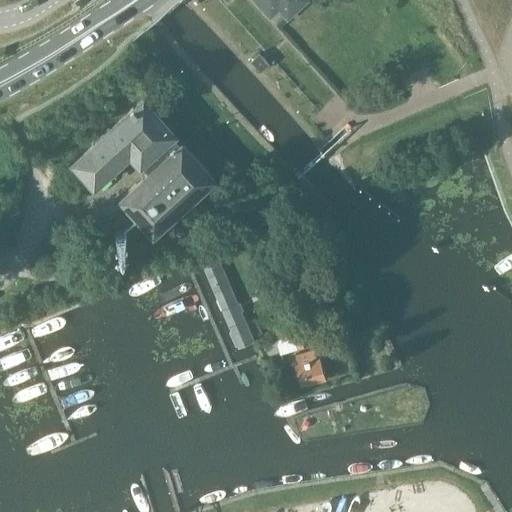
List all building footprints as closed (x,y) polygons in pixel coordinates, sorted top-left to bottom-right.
[(253,0),(269,17),(277,9),(286,18),(305,0),(253,0)] [(250,62),(260,73),(269,64),(259,53),(250,62)] [(178,143),(171,136),(173,134),(142,100),(71,165),(92,188),(128,155),(138,166),(140,164),(147,172),(118,199),(152,236),(214,180),(179,141),(178,143)] [(253,342),(215,251),(197,258),(236,349),(253,342)] [(268,268),(257,274),(271,300),(281,295),(268,268)] [(296,348),(308,342),(301,327),(288,333),(296,348)] [(314,356),(312,348),(294,352),(296,361),(294,362),(299,384),(323,378),(318,355),(314,356)]
